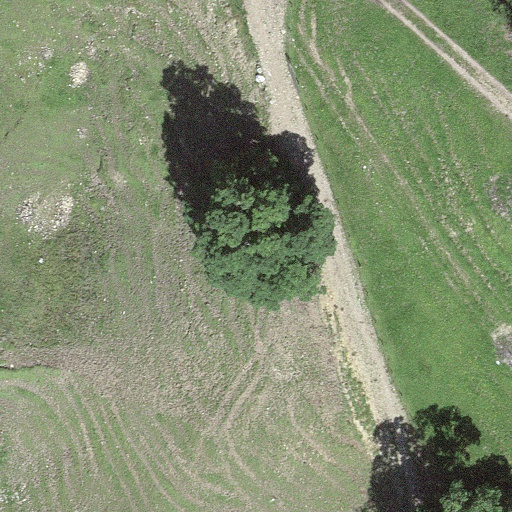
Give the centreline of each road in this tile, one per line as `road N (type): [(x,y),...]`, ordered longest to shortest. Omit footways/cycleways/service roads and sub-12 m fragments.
road 1 (track): [(260,0),(273,66),(416,511)]
road 2 (track): [(394,0),(511,103)]
